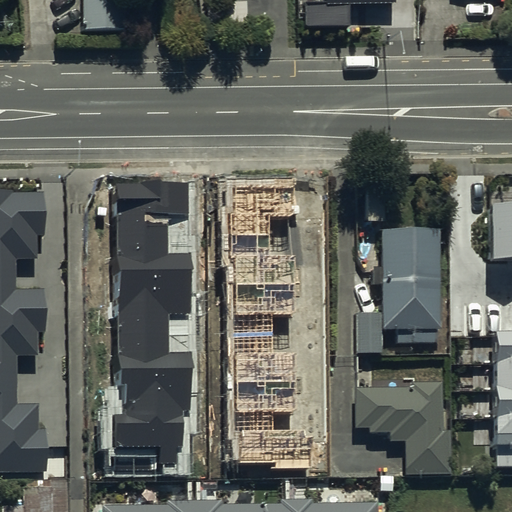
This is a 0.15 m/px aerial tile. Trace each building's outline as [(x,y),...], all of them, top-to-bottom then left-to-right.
[(124,0),(79,0),(79,37),(124,37),(124,0)] [(326,0),(327,0),(304,1),(304,25),(350,24),(350,5),(394,4),(393,0),(326,0)] [(244,7),(204,8),(204,33),(244,32),(244,7)] [(187,213),(187,181),(111,182),(113,448),(159,447),(159,462),(183,462),(182,410),(191,410),(190,351),(169,351),(169,313),(191,313),(190,254),(167,254),(166,213),(187,213)] [(40,191),(0,191),(0,471),(48,471),(48,429),(38,429),(38,403),(17,404),(17,356),(41,356),(41,290),(15,290),(15,257),(40,257),(40,191)] [(511,208),(490,209),(490,261),(511,260),(511,208)] [(257,237),(257,273),(250,273),(250,296),(256,296),(257,339),(317,338),(315,235),(257,237)] [(435,238),(379,240),(379,320),(351,321),(351,360),(381,359),(381,340),(392,340),(393,349),(431,348),(431,337),(437,337),(435,238)] [(511,334),(494,334),(494,468),(511,467),(511,334)] [(351,434),(367,434),(367,440),(387,440),(387,446),(403,446),(403,479),(446,479),(446,435),(437,435),(437,389),(409,389),(409,395),(352,394),(351,434)] [(65,511),(65,493),(21,493),(21,511),(0,511),(65,511)] [(168,505),(103,506),(102,511),(378,511),(378,503),(313,503),(313,499),(280,500),(280,505),(221,505),(221,500),(168,500),(168,505)]
